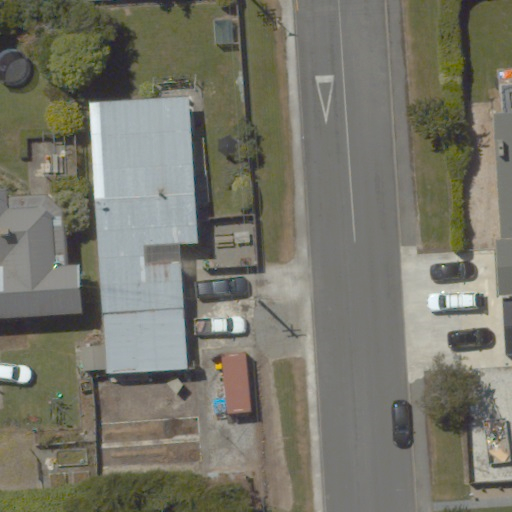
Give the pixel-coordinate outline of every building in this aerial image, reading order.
[(192,82),(85,90),(108,375),(215,366),(192,82)] [(511,101),(484,103),(495,294),(511,293),(511,101)] [(0,318),(87,314),(83,256),(67,257),(63,195),(29,196),(27,173),(0,174),(0,318)] [(511,305),(499,306),(500,348),(511,347),(511,305)] [(509,390),(474,391),(477,475),(511,473),(509,390)] [(194,411),(90,416),(93,478),(196,473),(194,411)]
